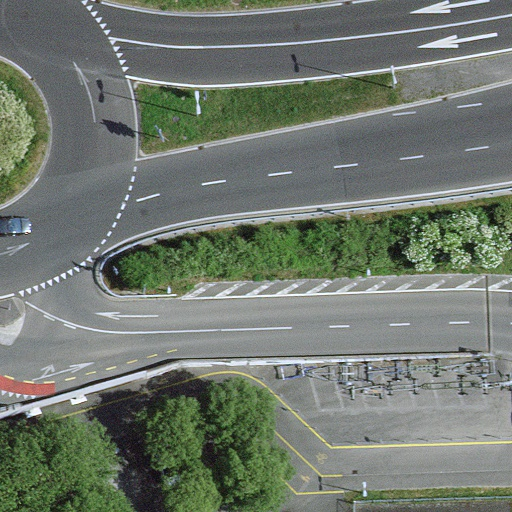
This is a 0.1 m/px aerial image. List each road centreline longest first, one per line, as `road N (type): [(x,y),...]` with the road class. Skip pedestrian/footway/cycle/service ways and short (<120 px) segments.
road 1 (primary): [(511,14),(229,46),(45,32)]
road 2 (primary): [(70,209),(511,125)]
road 3 (primary): [(70,209),(87,180),(95,115),(86,83),(45,32)]
